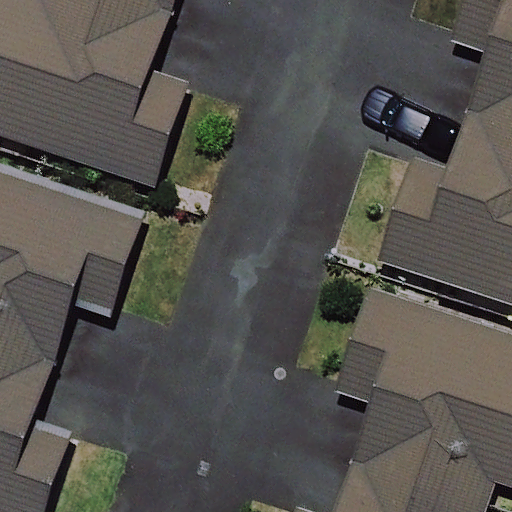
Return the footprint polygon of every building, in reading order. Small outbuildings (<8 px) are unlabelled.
[(177,10),(143,0),(0,0),(0,158),(21,165),(24,156),(151,193),(184,81),(158,73),(177,10)] [(143,0),(177,10),(179,0),(143,0)] [(511,6),(475,119),(473,125),(511,137),(511,6)] [(511,318),(511,320),(509,328),(511,328),(511,137),(473,125),(439,225),(408,215),(390,269),(511,309),(511,318)] [(21,165),(0,158),(0,346),(62,365),(79,303),(116,313),(145,216),(17,179),(21,165)] [(362,464),(503,511),(509,491),(511,492),(511,328),(509,328),(506,336),(381,295),(351,384),(385,396),(362,464)] [(62,365),(0,346),(0,511),(43,511),(64,441),(41,434),(62,365)] [(360,470),(346,511),(276,511),(266,509),(265,511),(502,511),(503,511),(362,464),(360,470)]
